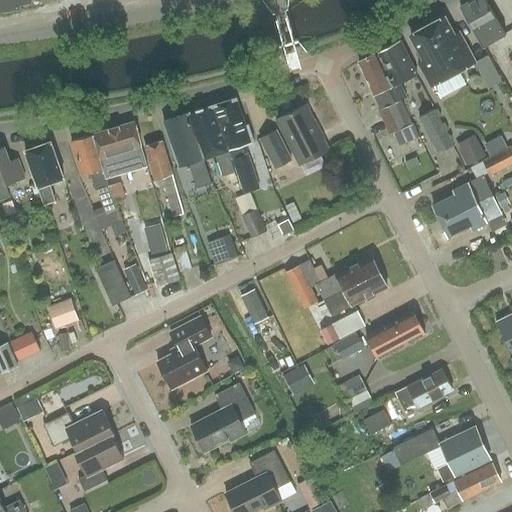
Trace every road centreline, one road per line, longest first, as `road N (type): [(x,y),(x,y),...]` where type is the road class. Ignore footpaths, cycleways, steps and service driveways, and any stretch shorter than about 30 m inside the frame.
road 1 (residential): [(324,63),(182,101),(0,130)]
road 2 (residential): [(108,340),(387,196)]
road 3 (residential): [(0,36),(193,0)]
road 4 (residential): [(108,340),(186,494)]
road 5 (residential): [(387,196),(324,63)]
road 6 (residential): [(511,433),(447,306)]
road 7 (residential): [(448,0),(324,63)]
road 8 (residential): [(447,306),(387,196)]
road 9 (residential): [(0,399),(108,340)]
